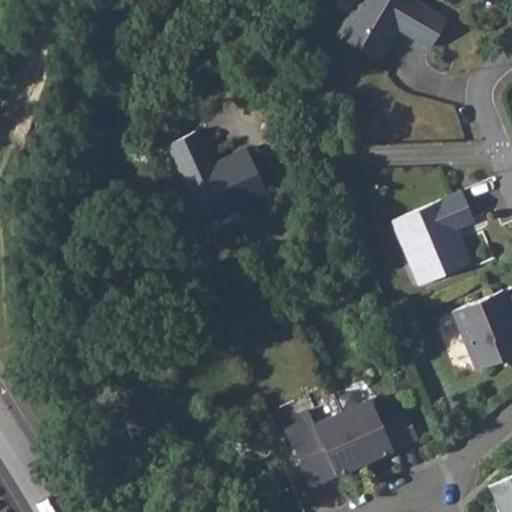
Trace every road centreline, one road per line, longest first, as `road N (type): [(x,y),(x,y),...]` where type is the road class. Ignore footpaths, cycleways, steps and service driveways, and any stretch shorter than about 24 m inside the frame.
road 1 (track): [(178,0),(131,54),(108,167),(21,451)]
road 2 (residential): [(499,157),(477,100),(489,68),(511,51)]
